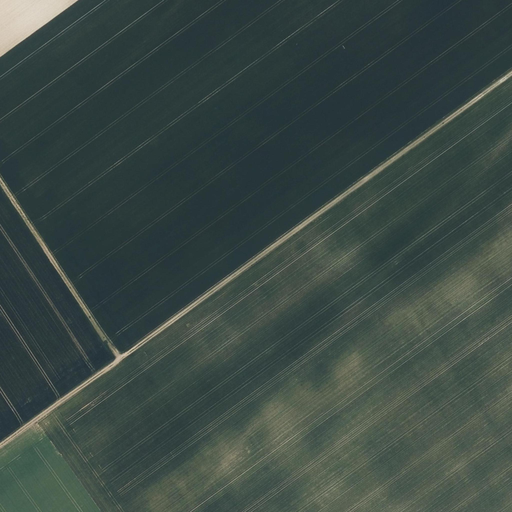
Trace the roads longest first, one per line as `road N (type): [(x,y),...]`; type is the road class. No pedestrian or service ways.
road 1 (track): [(511,74),(0,446)]
road 2 (track): [(0,177),(120,358)]
